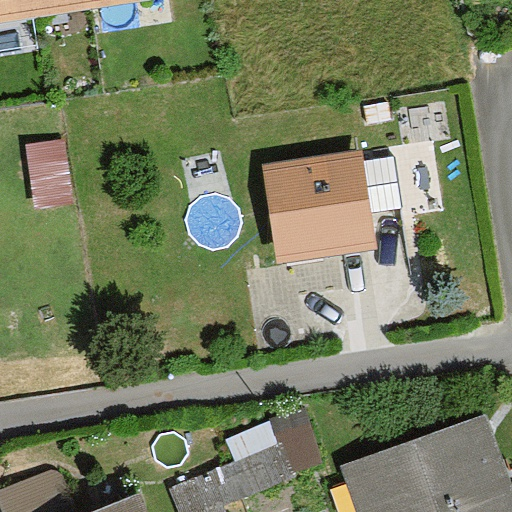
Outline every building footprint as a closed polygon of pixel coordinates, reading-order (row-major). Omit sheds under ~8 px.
[(15,0),(0,0),(0,23),(19,21),(15,0)] [(76,0),(15,0),(19,21),(78,12),(76,0)] [(137,0),(76,0),(78,12),(138,3),(137,0)] [(30,206),(73,202),(67,141),(24,145),(30,206)] [(355,153),(252,169),(267,264),(370,248),(355,153)] [(325,453),(343,511),(511,511),(476,404),(325,453)] [(131,511),(121,485),(45,511),(131,511)]
